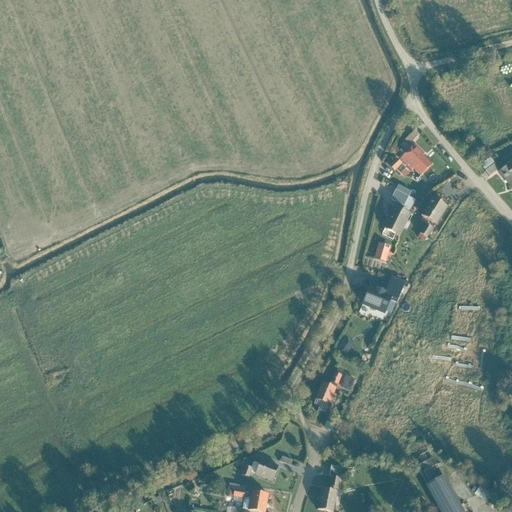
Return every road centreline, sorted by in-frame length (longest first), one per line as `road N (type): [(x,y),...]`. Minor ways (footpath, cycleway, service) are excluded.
road 1 (residential): [(414,100),(383,140),(340,303),(278,415),(247,440),(96,510)]
road 2 (residential): [(511,222),(414,100)]
